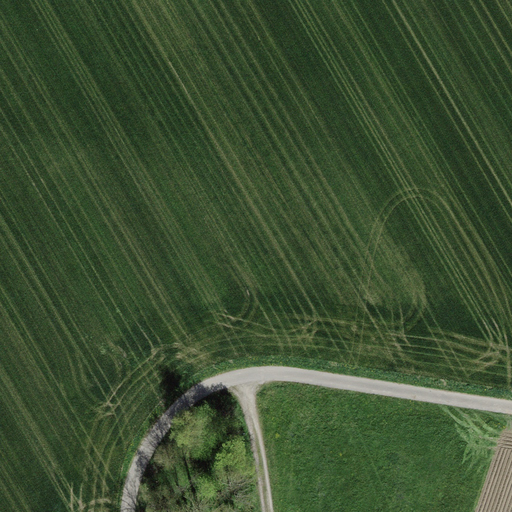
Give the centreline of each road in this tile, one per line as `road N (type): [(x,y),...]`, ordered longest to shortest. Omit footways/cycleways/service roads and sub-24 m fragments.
road 1 (track): [(511,408),(284,373),(229,378),(171,409),(130,479),(126,511)]
road 2 (track): [(263,511),(245,376)]
